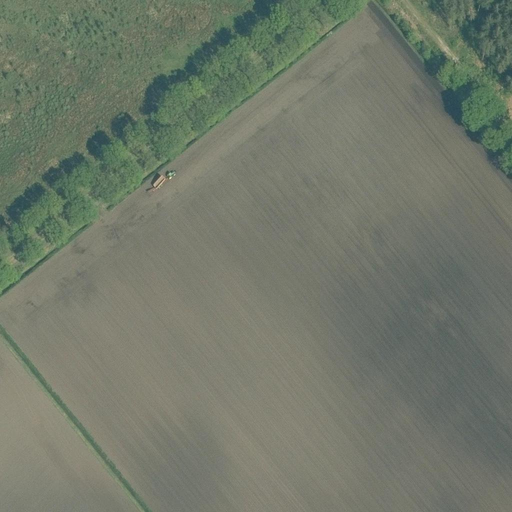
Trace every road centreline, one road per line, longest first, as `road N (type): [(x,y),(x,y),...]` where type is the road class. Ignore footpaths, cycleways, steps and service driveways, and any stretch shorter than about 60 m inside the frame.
road 1 (track): [(0,266),(332,0)]
road 2 (track): [(511,130),(406,0)]
